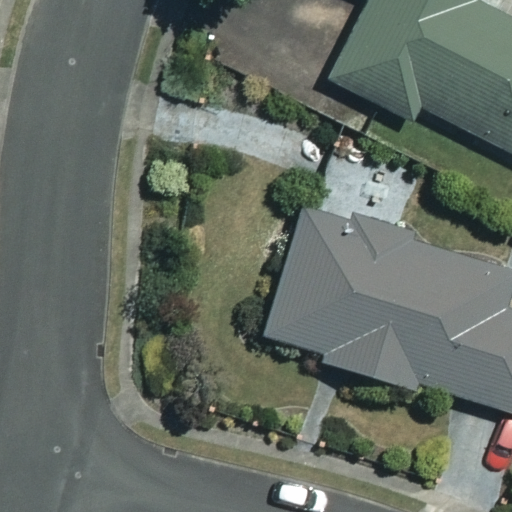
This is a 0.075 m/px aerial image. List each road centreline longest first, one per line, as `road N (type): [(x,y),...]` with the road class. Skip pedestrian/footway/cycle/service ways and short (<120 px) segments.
road 1 (residential): [(31,463),(64,101),(90,0)]
road 2 (residential): [(31,463),(235,511)]
